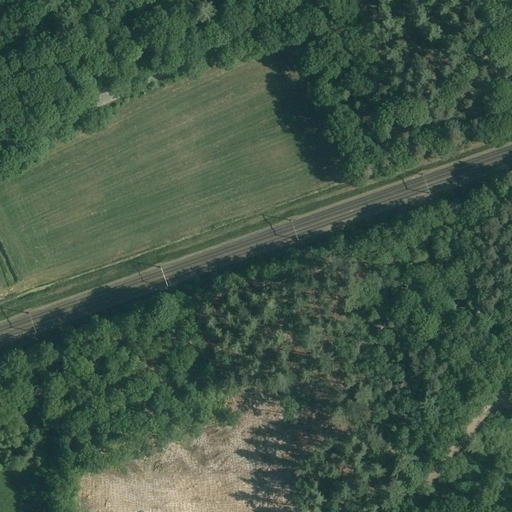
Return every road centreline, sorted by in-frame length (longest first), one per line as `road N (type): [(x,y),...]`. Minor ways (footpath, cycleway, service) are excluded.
road 1 (tertiary): [(0,148),(316,0)]
road 2 (track): [(404,511),(511,379)]
